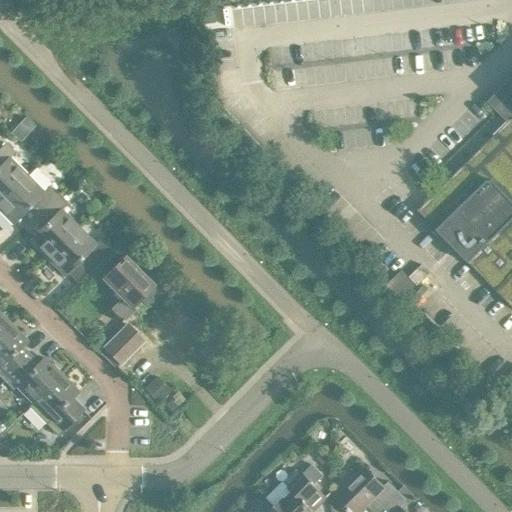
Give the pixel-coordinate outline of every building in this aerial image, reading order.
[(419,209),(417,211),(448,242),(453,247),(496,291),(501,296),(511,307),(511,118),(431,198),(419,209)] [(0,200),(25,176),(8,159),(14,153),(5,144),(0,148),(0,200)] [(36,217),(57,196),(48,187),(42,193),(25,176),(0,200),(0,213),(11,225),(27,209),(36,217)] [(28,241),(45,259),(77,228),(60,211),(66,205),(57,196),(36,217),(44,225),(28,241)] [(77,228),(45,259),(63,277),(79,261),(88,269),(109,248),(100,239),(94,245),(77,228)] [(134,310),(131,306),(152,286),(124,257),(102,279),(121,298),(109,310),(121,323),(134,310)] [(416,286),(429,274),(421,266),(409,278),(416,286)] [(0,333),(9,325),(0,315),(0,333)] [(25,359),(17,351),(26,342),(9,325),(0,333),(0,378),(3,381),(25,359)] [(126,325),(103,348),(120,365),(143,341),(126,325)] [(32,403),(60,375),(43,358),(34,367),(25,359),(3,381),(12,390),(16,387),(32,403)] [(79,413),(68,402),(77,393),(60,375),(32,403),(28,407),(45,425),(46,424),(57,435),(79,413)] [(0,455),(9,456),(9,440),(3,433),(0,435),(0,455)] [(54,456),(62,447),(65,444),(60,439),(54,445),(54,456)] [(380,509),(397,492),(388,483),(383,488),(364,469),(334,498),(346,510),(347,511),(359,511),(372,500),(380,509)] [(284,499),(275,508),(278,511),(313,511),(318,507),(313,502),(321,494),(301,474),(287,488),(293,494),(286,501),(284,499)] [(406,501),(397,492),(380,509),(383,511),(402,511),(399,509),(406,501)]
